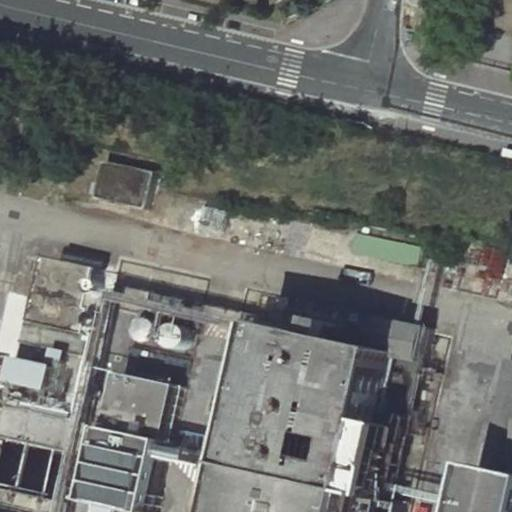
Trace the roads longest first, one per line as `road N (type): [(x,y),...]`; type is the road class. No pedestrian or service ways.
road 1 (secondary): [(0,6),(369,91)]
road 2 (secondary): [(369,91),(511,125)]
